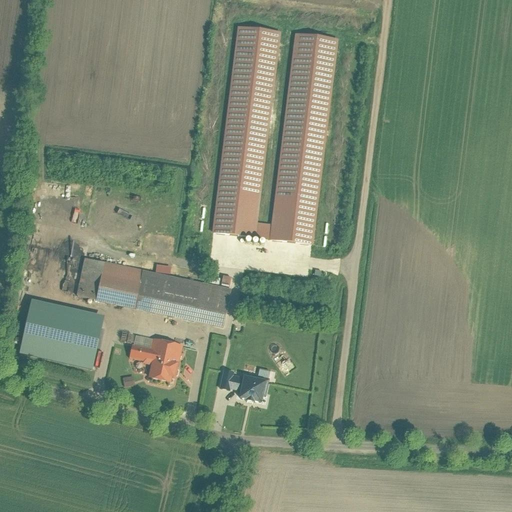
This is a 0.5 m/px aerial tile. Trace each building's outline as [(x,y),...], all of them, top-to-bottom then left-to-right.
[(283,35),(240,29),(215,235),(258,240),(283,35)] [(339,41),(296,36),(270,242),(313,247),(339,41)] [(211,265),(310,277),(313,247),(270,242),(258,240),(215,235),(211,265)] [(107,265),(86,261),(79,298),(99,302),(107,265)] [(145,273),(107,265),(99,302),(137,310),(145,273)] [(137,310),(224,328),(232,291),(145,273),(137,310)] [(22,356),(93,373),(106,319),(35,302),(22,356)] [(149,381),(175,387),(184,347),(158,341),(156,352),(135,347),(132,360),(153,365),(149,381)] [(234,370),(226,368),(222,390),(229,392),(230,390),(233,376),(234,370)] [(241,401),(263,406),(269,379),(247,375),(246,379),(233,376),(230,390),(243,392),(241,401)] [(134,386),(133,378),(122,379),(123,388),(134,386)]
